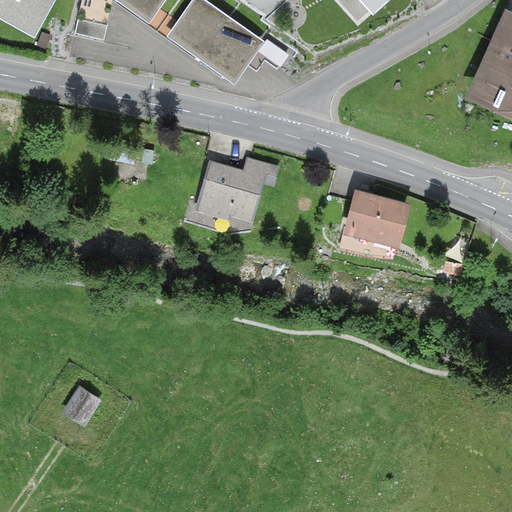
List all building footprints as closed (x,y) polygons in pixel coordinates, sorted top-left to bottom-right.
[(51,0),(0,0),(0,12),(36,32),(51,0)] [(131,0),(149,12),(157,0),(131,0)] [(229,15),(208,0),(193,0),(173,28),(204,50),(229,15)] [(382,0),(342,0),(358,17),(371,6),(373,8),(382,0)] [(511,9),(507,7),(472,89),(511,106),(511,9)] [(260,37),(229,15),(204,50),(234,72),(260,37)] [(244,167),(209,158),(195,208),(230,218),(231,213),(253,219),(263,183),(274,184),(280,165),(248,156),(244,167)] [(409,201),(356,187),(345,229),(397,243),(409,201)] [(102,397),(81,385),(67,411),(87,422),(102,397)]
